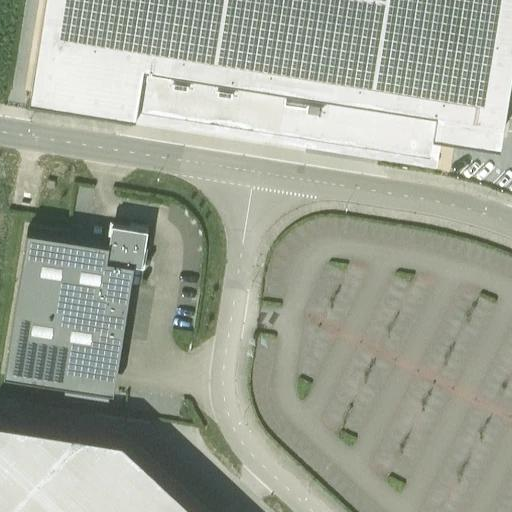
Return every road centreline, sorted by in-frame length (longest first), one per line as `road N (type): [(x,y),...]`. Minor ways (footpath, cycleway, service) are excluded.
road 1 (unclassified): [(312,511),(246,450),(223,399),(253,172)]
road 2 (unclassified): [(253,172),(436,202),(511,224)]
road 3 (unclassified): [(0,132),(253,172)]
